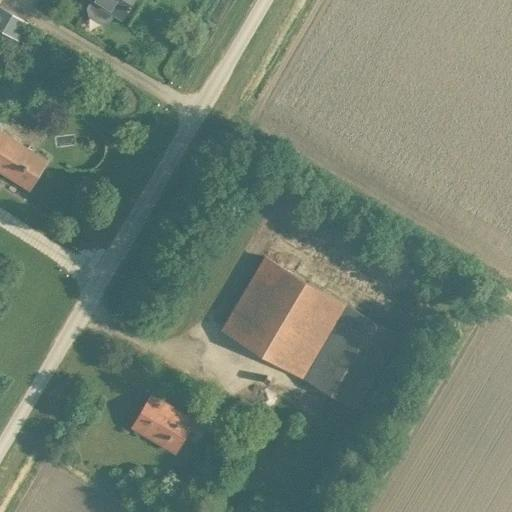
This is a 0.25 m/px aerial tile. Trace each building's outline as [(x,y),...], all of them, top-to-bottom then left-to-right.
[(89,0),(86,5),(88,14),(100,21),(109,19),(113,12),(121,17),(131,0),(89,0)] [(0,169),(28,187),(46,159),(0,130),(0,169)] [(263,254),(221,326),(299,371),(340,299),(263,254)] [(340,299),(299,371),(356,404),(398,332),(340,299)] [(163,365),(129,422),(156,438),(146,453),(170,467),(180,449),(163,439),(195,385),(163,365)]
